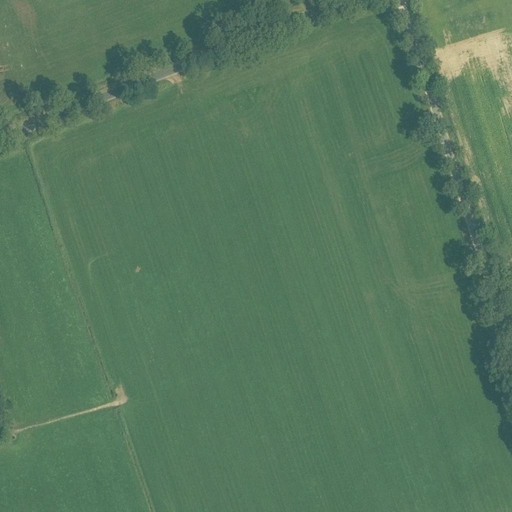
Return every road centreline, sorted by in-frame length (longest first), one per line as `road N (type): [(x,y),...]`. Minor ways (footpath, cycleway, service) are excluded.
road 1 (unclassified): [(0,138),(349,0)]
road 2 (unclassified): [(511,353),(399,0)]
